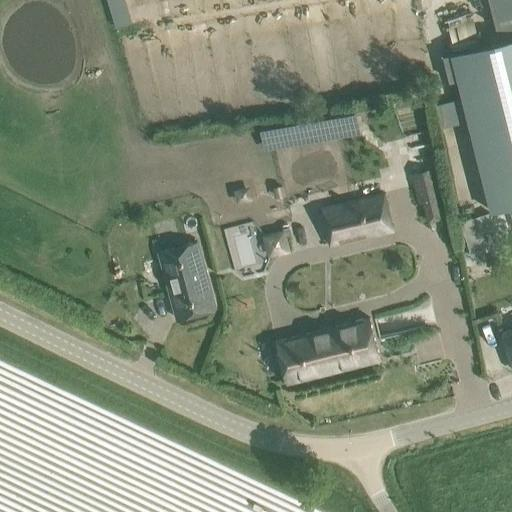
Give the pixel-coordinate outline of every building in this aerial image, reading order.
[(511,0),(488,0),(499,42),(444,56),(450,81),(458,79),(493,212),(509,208),(511,217),(511,0)] [(421,202),(426,221),(442,217),(429,167),(409,172),(417,203),(421,202)] [(384,194),(321,208),(329,244),(392,230),(384,194)] [(288,227),(262,234),(269,258),(295,251),(288,227)] [(197,241),(159,251),(178,319),(215,309),(197,241)] [(287,383),(380,360),(370,317),(276,341),(287,383)] [(511,328),(501,333),(509,353),(511,359),(511,328)]
